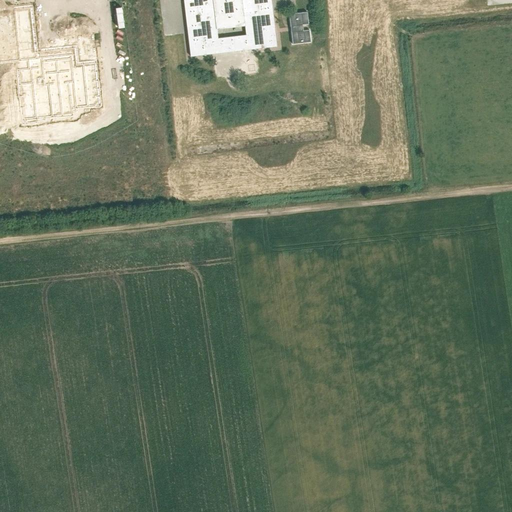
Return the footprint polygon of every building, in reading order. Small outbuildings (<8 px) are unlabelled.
[(190,56),(276,46),(273,18),(270,0),(183,0),(187,28),(190,56)] [(32,6),(0,8),(0,63),(28,60),(33,60),(32,58),(37,58),(36,51),(33,26),(34,26),(33,22),(34,22),(33,22),(32,6)] [(297,13),(288,14),(292,44),(300,43),(310,42),(309,30),(303,31),(302,25),(308,24),(307,12),(297,13)] [(61,103),(51,104),(52,118),(73,116),(72,109),(100,106),(95,62),(77,64),(75,47),(56,49),(61,103)] [(29,69),(17,70),(22,121),(37,119),(37,121),(45,120),(45,119),(52,118),(51,104),(61,103),(56,49),(36,51),(37,58),(32,58),(33,60),(28,60),(29,69)]
